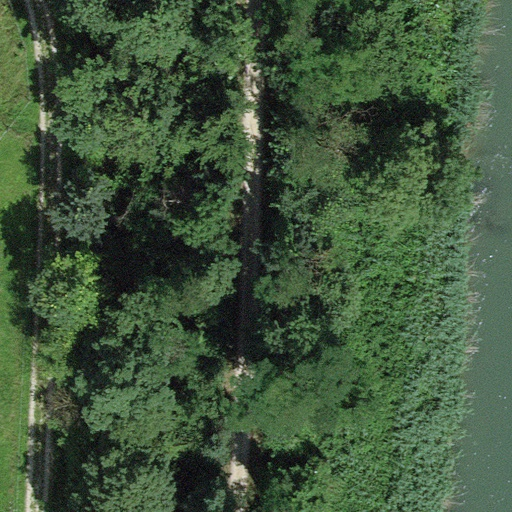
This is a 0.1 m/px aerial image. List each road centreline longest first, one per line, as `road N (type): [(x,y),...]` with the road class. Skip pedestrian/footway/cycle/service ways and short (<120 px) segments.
road 1 (track): [(41,511),(49,97),(38,0)]
road 2 (track): [(256,0),(245,511)]
